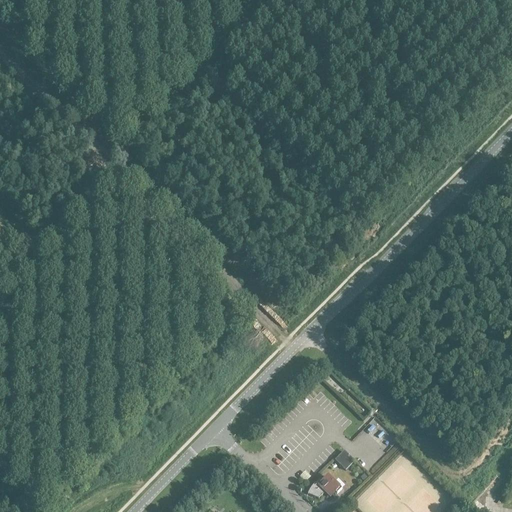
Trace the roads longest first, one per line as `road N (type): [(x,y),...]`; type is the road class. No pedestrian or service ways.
road 1 (unclassified): [(134,511),(511,124)]
road 2 (track): [(293,349),(0,56)]
